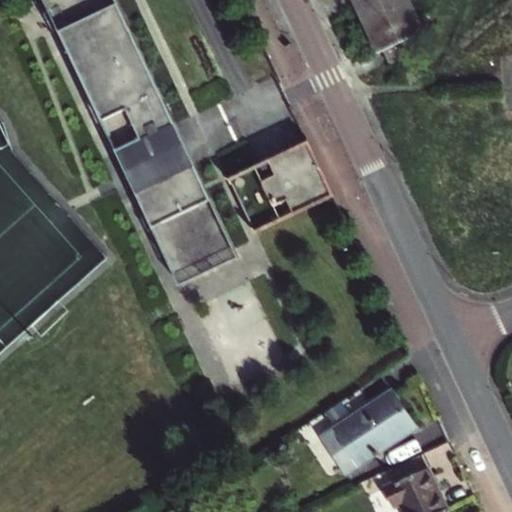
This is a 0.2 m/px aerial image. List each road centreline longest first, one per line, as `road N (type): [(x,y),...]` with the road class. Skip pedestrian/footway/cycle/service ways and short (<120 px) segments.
road 1 (residential): [(294,0),(456,345)]
road 2 (residential): [(456,345),(511,466)]
